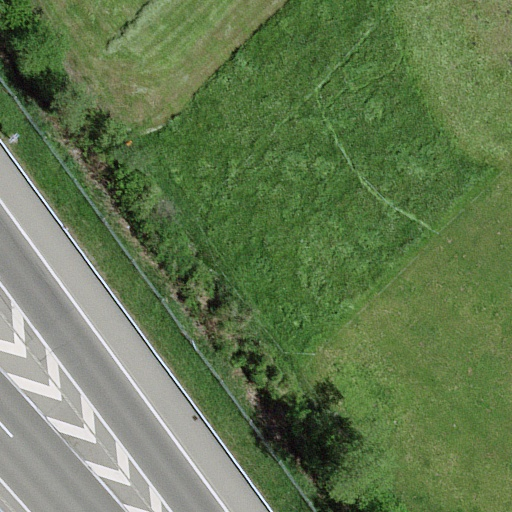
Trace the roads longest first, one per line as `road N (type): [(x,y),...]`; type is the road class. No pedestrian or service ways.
road 1 (motorway): [(201,511),(0,241)]
road 2 (motorway): [(83,511),(0,419)]
